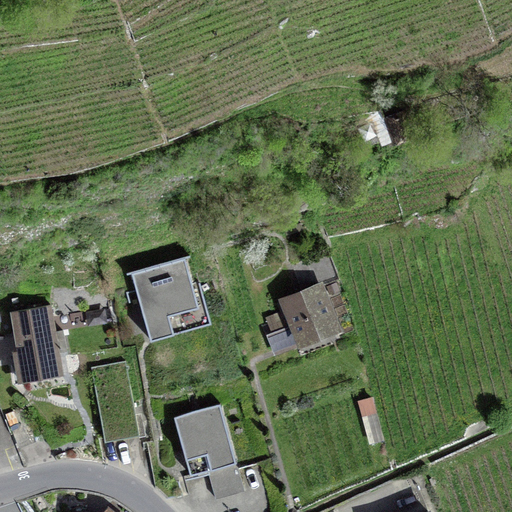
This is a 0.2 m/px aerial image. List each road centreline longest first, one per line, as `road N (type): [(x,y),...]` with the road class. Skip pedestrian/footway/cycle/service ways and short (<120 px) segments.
road 1 (track): [(304,511),(511,423)]
road 2 (tertiary): [(154,511),(136,495),(91,477),(44,475),(0,488)]
